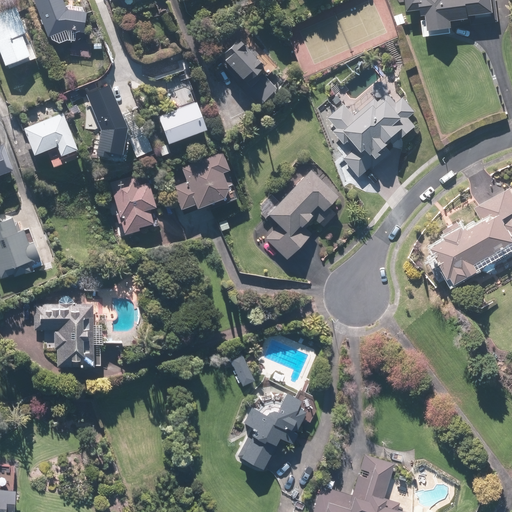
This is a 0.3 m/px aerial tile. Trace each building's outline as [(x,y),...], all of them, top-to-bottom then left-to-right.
[(63,0),(33,0),(48,36),(64,30),(83,32),(86,11),(67,9),(63,0)] [(494,12),(492,0),(407,0),(409,11),(421,10),(422,15),(427,15),(429,30),(452,27),(452,20),(470,18),(469,15),(494,12)] [(15,6),(0,11),(0,51),(5,64),(29,55),(21,33),(25,32),(15,6)] [(245,33),(217,58),(259,104),(276,88),(265,76),(276,66),(245,33)] [(86,94),(101,128),(96,153),(109,156),(110,151),(122,153),(127,126),(110,85),(86,94)] [(345,103),(325,120),(345,144),(349,141),(356,148),(345,157),(362,176),(392,151),(389,149),(416,126),(409,118),(416,112),(403,97),(397,102),(389,93),(378,102),(375,99),(355,116),(345,103)] [(158,115),(168,142),(206,128),(196,101),(158,115)] [(63,113),(24,128),(34,154),(57,145),(61,155),(77,149),(63,113)] [(0,173),(13,169),(3,143),(0,144),(0,173)] [(228,170),(222,152),(182,167),(187,181),(174,186),(182,208),(195,203),(197,207),(224,197),(228,188),(222,172),(228,170)] [(337,195),(310,169),(267,213),(279,224),(265,238),(286,258),(312,232),(302,224),(312,214),(309,211),(316,204),(322,210),(337,195)] [(135,175),(110,182),(125,232),(138,228),(138,226),(153,221),(149,207),(155,205),(149,182),(138,185),(135,175)] [(489,272),(495,268),(496,263),(511,254),(511,189),(510,186),(474,207),(481,219),(469,226),(468,224),(464,227),(462,224),(461,225),(458,221),(443,229),(445,234),(444,234),(446,237),(432,245),(436,252),(432,254),(435,259),(429,263),(438,279),(448,274),(453,283),(481,267),(483,270),(489,272)] [(0,274),(1,278),(12,273),(14,276),(31,270),(28,263),(35,261),(35,259),(40,257),(34,241),(29,242),(24,228),(18,230),(12,217),(0,221),(0,274)] [(57,366),(94,366),(94,365),(100,365),(100,345),(103,345),(103,324),(93,324),(93,303),(34,304),(34,330),(54,330),(54,349),(57,349),(57,366)] [(254,379),(241,353),(229,359),(243,385),(254,379)] [(301,399),(286,391),(280,401),(272,399),(262,402),(257,408),(251,405),(241,423),(251,428),(236,455),(261,468),(278,435),(292,442),(296,434),(294,432),(306,411),(297,406),(301,399)] [(350,493),(320,484),(310,511),(409,511),(410,511),(397,507),(399,501),(383,496),(394,462),(363,452),(359,467),(368,470),(366,476),(357,473),(350,493)] [(0,487),(0,511),(14,511),(16,489),(0,487)]
